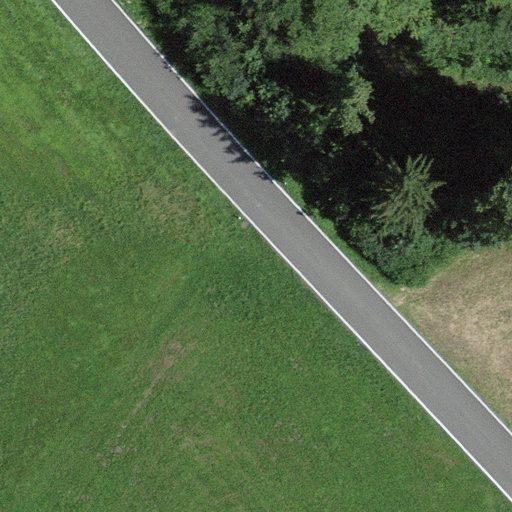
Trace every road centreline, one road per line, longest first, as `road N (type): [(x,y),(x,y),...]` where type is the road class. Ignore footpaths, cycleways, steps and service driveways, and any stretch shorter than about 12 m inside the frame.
road 1 (tertiary): [(89,0),(511,461)]
road 2 (track): [(356,0),(377,42),(472,92),(511,97)]
